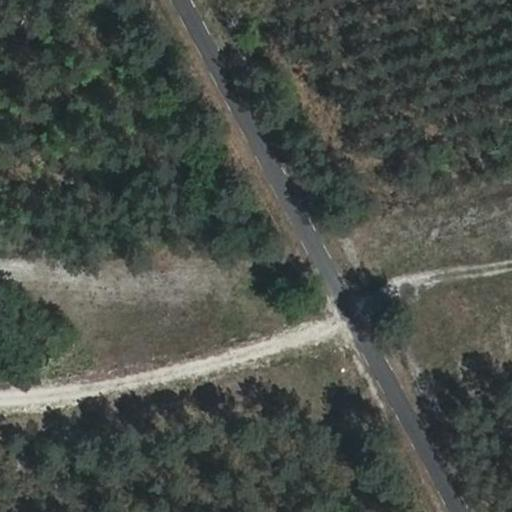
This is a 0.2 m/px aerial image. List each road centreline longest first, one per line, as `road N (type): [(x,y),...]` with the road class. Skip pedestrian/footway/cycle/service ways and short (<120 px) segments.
road 1 (tertiary): [(455,511),(175,0)]
road 2 (track): [(0,263),(312,250),(511,225)]
